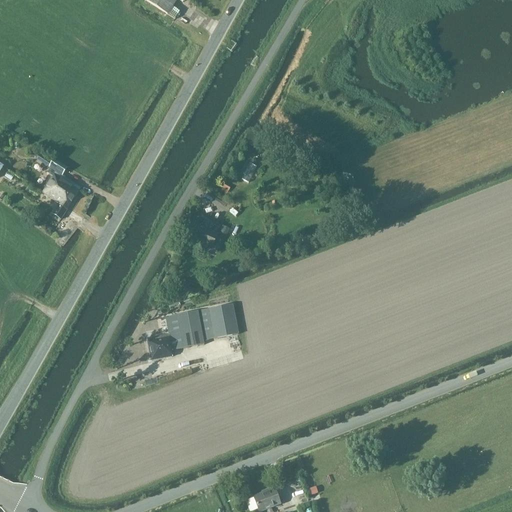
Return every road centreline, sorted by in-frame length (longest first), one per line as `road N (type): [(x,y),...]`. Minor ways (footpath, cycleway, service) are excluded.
road 1 (unclassified): [(29,509),(107,335),(303,0)]
road 2 (tertiary): [(0,424),(236,0)]
road 3 (tertiary): [(128,511),(511,363)]
